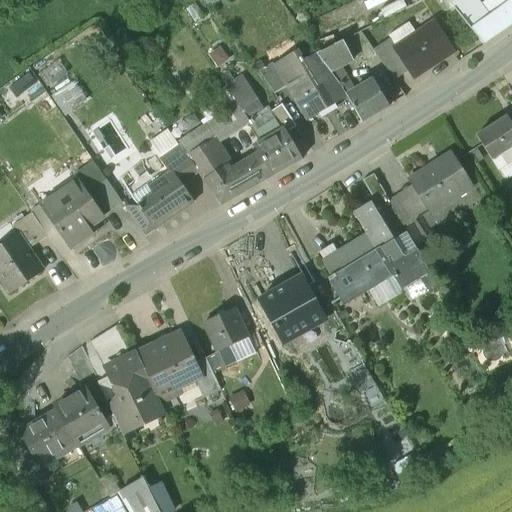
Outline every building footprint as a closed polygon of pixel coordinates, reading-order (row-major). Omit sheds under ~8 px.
[(263,0),(273,14),(282,7),(276,0),(263,0)] [(309,0),(295,0),(284,9),(290,19),(314,7),(309,0)] [(374,0),(368,0),(343,14),(354,35),(373,24),(367,13),(378,6),(374,0)] [(457,0),(451,5),(454,9),(453,9),(483,46),(511,27),(511,26),(511,0),(505,0),(489,12),(479,0),(457,0)] [(395,48),(394,49),(405,65),(413,78),(452,52),(433,24),(395,48)] [(390,40),(373,51),(389,75),(405,65),(394,49),(395,48),(390,40)] [(342,41),(316,55),(329,71),(335,69),(352,61),(342,41)] [(303,62),(297,52),(275,67),(288,88),(309,120),(346,97),(339,83),(332,75),(329,71),(316,55),(316,54),(303,62)] [(275,67),(273,64),(259,73),(275,96),(288,88),(275,67)] [(221,79),(235,100),(243,94),(246,99),(251,95),(238,74),(233,78),(228,69),(218,75),(221,79)] [(355,93),(347,78),(339,83),(346,97),(347,97),(355,93)] [(355,93),(347,97),(361,123),(389,107),(374,82),(355,93)] [(61,94),(70,109),(87,98),(77,83),(61,94)] [(237,104),(190,134),(198,147),(187,154),(188,155),(197,170),(199,172),(203,179),(228,166),(219,155),(223,152),(218,144),(250,124),(249,121),(243,113),(252,107),(246,99),(243,94),(235,100),(237,104)] [(257,103),(251,95),(246,99),(252,107),(257,103)] [(252,107),(243,113),(249,121),(264,111),(258,103),(257,103),(252,107)] [(280,103),(270,109),(283,129),(294,123),(280,103)] [(269,108),(264,111),(249,121),(250,124),(262,141),(283,129),(270,109),(269,108)] [(511,122),(508,117),(478,136),(499,169),(511,160),(511,122)] [(262,141),(254,146),(272,176),(301,159),(283,129),(262,141)] [(186,156),(181,148),(163,161),(171,172),(173,171),(177,177),(181,174),(185,179),(197,170),(188,155),(186,156)] [(452,153),(409,180),(421,199),(431,215),(431,214),(429,210),(471,184),(473,188),(474,188),(452,153)] [(511,160),(499,169),(505,178),(511,173),(511,160)] [(228,166),(203,179),(221,205),(259,183),(249,170),(246,172),(242,165),(231,171),(228,166)] [(171,172),(148,188),(154,196),(138,207),(154,230),(194,202),(177,177),(173,171),(171,172)] [(374,175),(363,181),(375,202),(386,195),(374,175)] [(76,180),(54,196),(57,201),(45,209),(41,205),(39,206),(62,238),(63,237),(71,249),(94,233),(90,226),(102,217),(87,195),(76,180)] [(122,204),(106,181),(87,195),(102,217),(122,204)] [(425,235),(422,231),(407,207),(397,192),(387,198),(414,242),(425,235)] [(431,215),(421,199),(407,207),(422,231),(436,222),(431,215)] [(371,204),(355,214),(369,238),(370,237),(392,276),(393,276),(401,288),(429,272),(418,250),(404,258),(371,204)] [(138,207),(129,214),(144,236),(154,230),(138,207)] [(31,214),(10,229),(16,237),(27,253),(28,252),(47,238),(31,214)] [(16,237),(0,247),(0,278),(11,296),(43,274),(28,252),(27,253),(16,237)] [(340,255),(325,265),(332,277),(328,279),(340,298),(365,283),(372,279),(376,286),(392,276),(370,237),(369,238),(340,255)] [(334,246),(319,255),(325,265),(340,255),(334,246)] [(372,279),(365,283),(378,304),(402,290),(401,288),(393,276),(392,276),(376,286),(372,279)] [(302,278),(259,301),(282,343),(325,320),(302,278)] [(233,310),(204,323),(218,352),(229,347),(247,339),(233,310)] [(115,328),(90,343),(102,368),(129,355),(115,328)] [(180,334),(137,355),(161,403),(179,394),(175,386),(193,377),(199,374),(194,362),(180,334)] [(229,347),(218,352),(225,368),(236,363),(229,347)] [(161,403),(137,355),(104,370),(110,382),(100,386),(122,430),(163,411),(161,403)] [(220,390),(206,358),(194,362),(199,374),(193,377),(203,399),(220,390)] [(84,389),(55,408),(56,411),(75,443),(78,447),(107,428),(84,389)] [(56,411),(22,431),(42,465),(47,463),(45,460),(75,443),(56,411)] [(109,475),(101,480),(107,490),(115,485),(109,475)] [(144,477),(120,490),(128,503),(132,511),(160,511),(147,485),(144,477)] [(147,485),(160,511),(171,511),(177,509),(162,478),(147,485)] [(115,485),(107,490),(118,509),(128,503),(120,490),(119,491),(115,485)]
